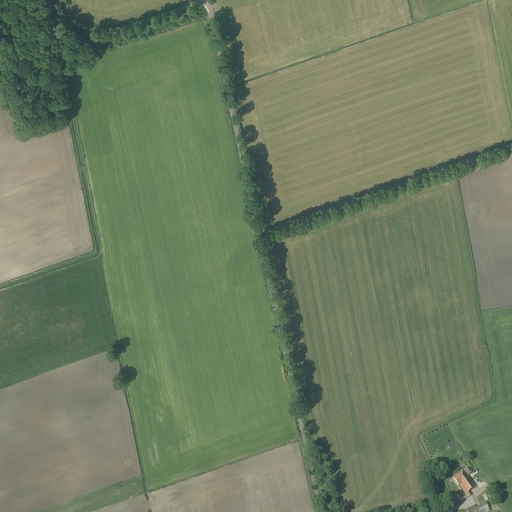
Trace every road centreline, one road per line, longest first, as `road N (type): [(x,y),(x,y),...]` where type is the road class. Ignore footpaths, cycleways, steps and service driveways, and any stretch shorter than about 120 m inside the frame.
road 1 (unclassified): [(322,511),(259,233)]
road 2 (unclassified): [(259,233),(511,145)]
road 3 (unclassified): [(259,233),(206,0)]
road 4 (unclassified): [(206,0),(106,30),(69,20),(48,0)]
